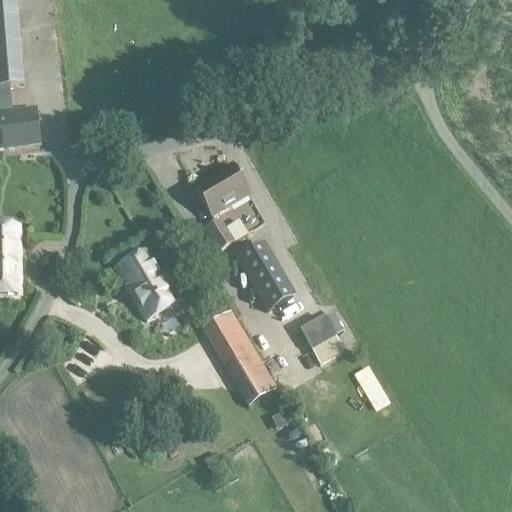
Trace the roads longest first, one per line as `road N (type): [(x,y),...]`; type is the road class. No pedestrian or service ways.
road 1 (unclassified): [(0,374),(44,304),(87,169),(324,101),(414,59)]
road 2 (unclassified): [(511,220),(448,140),(414,59)]
